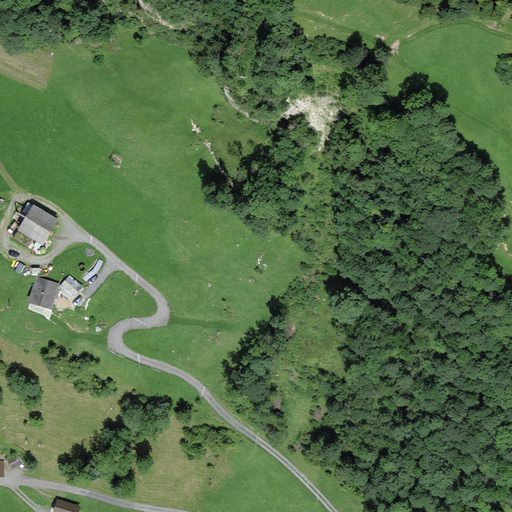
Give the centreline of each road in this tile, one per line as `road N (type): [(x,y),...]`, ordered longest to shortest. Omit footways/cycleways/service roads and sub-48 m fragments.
road 1 (track): [(74,226),(163,304),(155,320),(121,327),(122,349),(190,379),(334,511)]
road 2 (track): [(74,226),(34,197),(12,205),(2,236),(15,254),(43,258),(64,241)]
road 3 (track): [(168,511),(0,480)]
